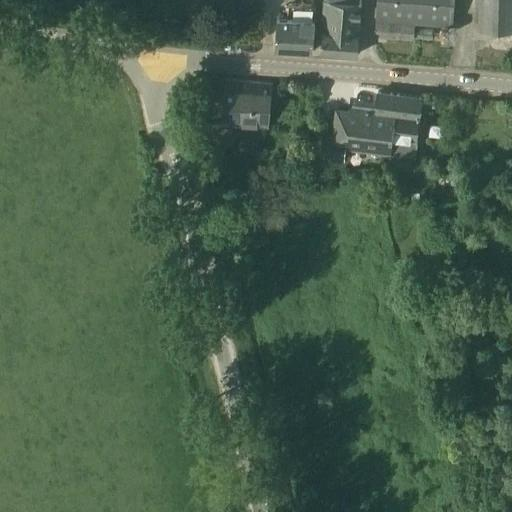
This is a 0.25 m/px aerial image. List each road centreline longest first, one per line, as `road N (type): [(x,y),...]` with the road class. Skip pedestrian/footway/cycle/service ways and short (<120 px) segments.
road 1 (unclassified): [(158,58),(159,130),(189,218),(259,511)]
road 2 (tertiary): [(158,58),(511,87)]
road 3 (tertiary): [(0,36),(158,58)]
